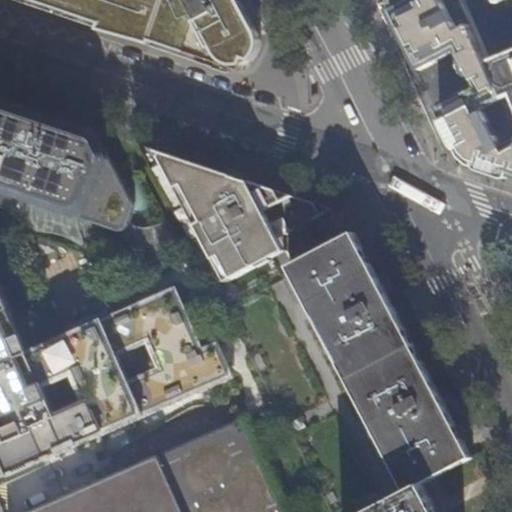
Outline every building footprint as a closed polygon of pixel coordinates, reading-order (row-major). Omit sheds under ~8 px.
[(29,0),(133,34),(234,69),(240,71),(242,66),(244,65),(252,61),(255,58),(259,52),(260,49),(261,40),(259,34),(244,6),(240,0),(29,0)] [(496,169),(511,175),(511,140),(503,144),(484,108),(502,99),(487,65),(484,58),(459,0),(407,0),(389,10),(420,70),(458,50),(463,61),(461,62),(469,77),(471,76),(476,87),(439,105),(454,135),(465,156),(471,161),(496,169)] [(511,54),(487,65),(502,99),(504,104),(511,122),(511,54)] [(0,191),(118,231),(120,231),(124,230),(127,228),(135,206),(135,204),(134,201),(97,130),(95,129),(75,122),(0,96),(0,191)] [(508,136),(511,134),(511,122),(504,104),(496,108),(508,136)] [(240,178),(160,151),(229,283),(288,252),(281,237),(335,210),(242,178),(240,178)] [(370,511),(438,511),(424,484),(474,458),(355,233),(290,267),(409,492),(370,511)] [(219,345),(203,352),(176,290),(30,355),(0,286),(0,460),(7,477),(234,378),(219,345)] [(288,511),(246,417),(30,511),(288,511)]
